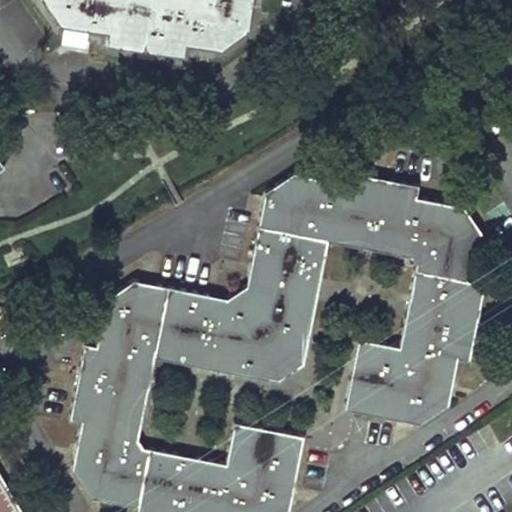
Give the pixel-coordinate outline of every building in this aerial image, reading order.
[(43,0),(61,25),(108,32),(107,43),(184,55),(186,43),(222,48),(249,27),(252,0),(43,0)] [(287,511),(302,440),(290,438),(231,427),(223,468),(186,461),(141,452),(135,446),(153,354),(253,375),(308,338),(328,238),(411,255),(416,262),(398,344),(358,336),(346,393),(355,408),(420,421),(448,403),(457,355),(469,357),(485,282),(473,279),(482,232),(464,204),(417,194),(420,183),(341,167),(339,179),(293,169),(265,189),(246,281),(226,296),(172,285),(133,276),(105,296),(95,344),(84,341),(68,418),(79,421),(77,434),(70,461),(69,472),(88,501),(136,511),(135,511),(287,511)] [(303,362),(308,338),(253,375),(278,380),(303,362)] [(355,408),(346,393),(344,406),(355,408)] [(0,473),(0,511),(23,511),(0,474),(0,473)]
